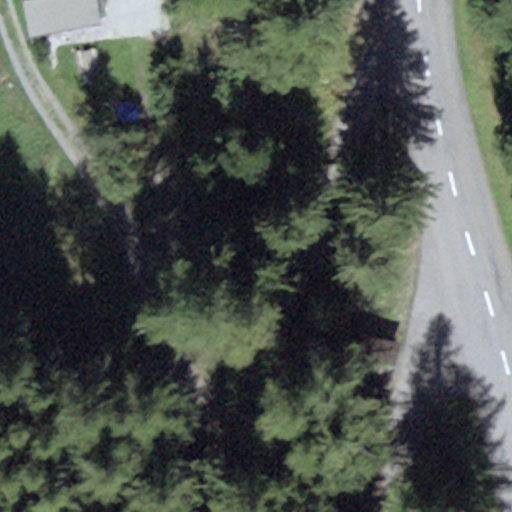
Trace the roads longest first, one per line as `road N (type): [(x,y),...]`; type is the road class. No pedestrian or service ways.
road 1 (track): [(9,0),(39,82),(136,230),(238,511)]
road 2 (tertiary): [(421,0),(441,126),(495,321)]
road 3 (residential): [(397,511),(403,459),(424,401),(463,345),(495,321)]
